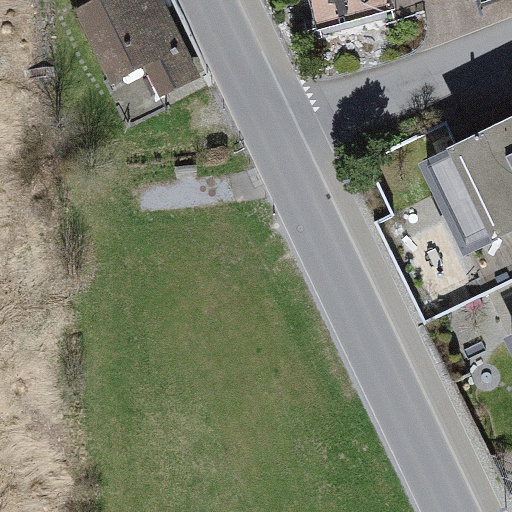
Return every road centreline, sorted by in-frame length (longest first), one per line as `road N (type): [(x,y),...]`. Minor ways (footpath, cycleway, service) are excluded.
road 1 (tertiary): [(277,135),(455,511)]
road 2 (residential): [(511,44),(277,135)]
road 3 (tertiary): [(212,0),(277,135)]
